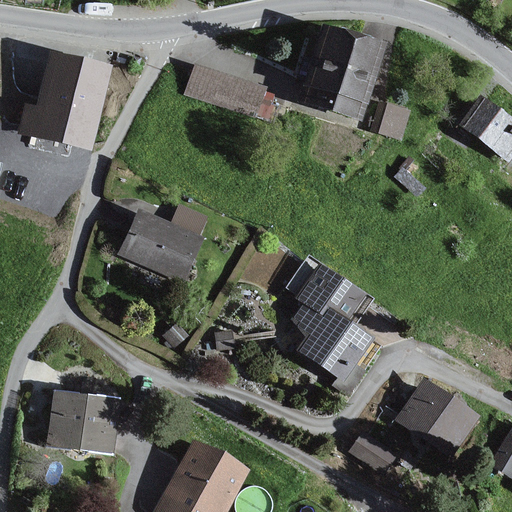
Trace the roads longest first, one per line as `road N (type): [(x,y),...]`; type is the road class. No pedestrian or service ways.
road 1 (residential): [(163,29),(158,56),(98,169),(63,288),(20,360),(0,475)]
road 2 (tertiary): [(163,29),(299,4),(376,4),(448,23),(511,68)]
road 3 (tertiary): [(0,15),(111,31),(163,29)]
